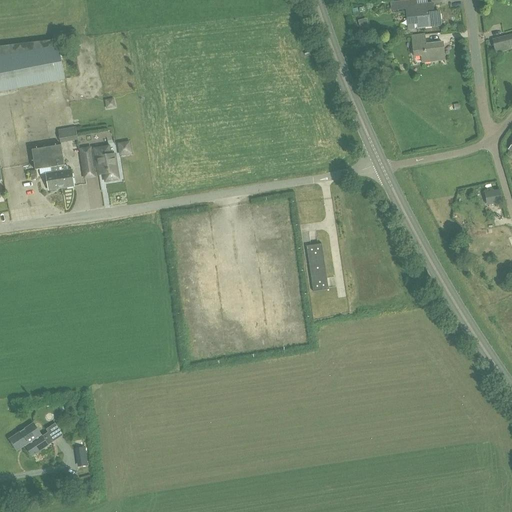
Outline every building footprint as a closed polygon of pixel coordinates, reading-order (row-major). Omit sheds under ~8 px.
[(414,25),(417,24),(417,28),(441,25),(439,12),(434,13),(433,4),(407,7),(406,0),(391,2),(392,10),(407,9),(409,29),(415,28),(414,25)] [(367,20),(359,22),(362,35),(370,33),(367,20)] [(421,55),(422,62),(445,59),(443,42),(426,44),(425,34),(412,36),(414,56),(421,55)] [(511,34),(492,40),(496,54),(511,49),(511,34)] [(0,92),(66,80),(58,39),(0,46),(0,92)] [(11,111),(16,139),(22,138),(17,110),(11,111)] [(61,145),(32,150),(36,170),(51,167),(58,166),(65,165),(61,145)] [(90,148),(81,150),(84,173),(94,171),(94,168),(98,168),(99,175),(100,175),(99,173),(105,172),(106,181),(117,179),(115,166),(117,166),(115,155),(110,156),(109,147),(95,149),(95,151),(91,152),(90,148)] [(65,165),(58,166),(62,188),(74,186),(72,170),(68,171),(67,165),(65,165)] [(52,172),(46,173),(47,174),(49,190),(62,188),(58,166),(51,167),(52,172)] [(486,193),(488,204),(502,201),(500,191),(486,193)] [(499,205),(489,206),(490,213),(499,212),(499,205)] [(323,243),(307,246),(314,291),(330,289),(323,243)] [(288,254),(278,254),(278,269),(288,268),(288,254)] [(25,445),(32,456),(54,441),(49,432),(42,437),(34,424),(12,438),(19,449),(25,445)] [(77,459),(78,467),(88,466),(86,457),(77,459)]
